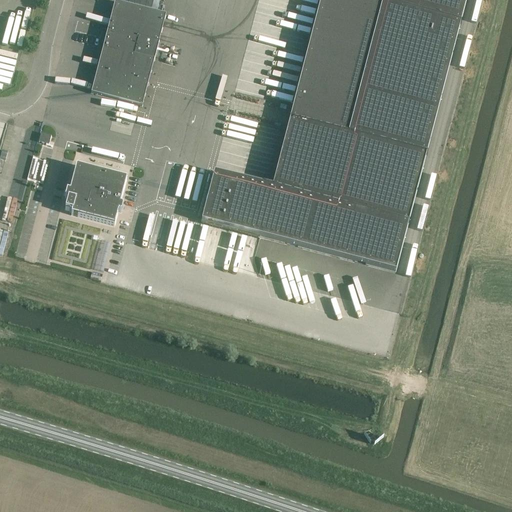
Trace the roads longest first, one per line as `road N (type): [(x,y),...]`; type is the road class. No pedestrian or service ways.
road 1 (primary): [(301,511),(0,417)]
road 2 (unclassified): [(58,0),(39,73),(24,95),(0,97)]
